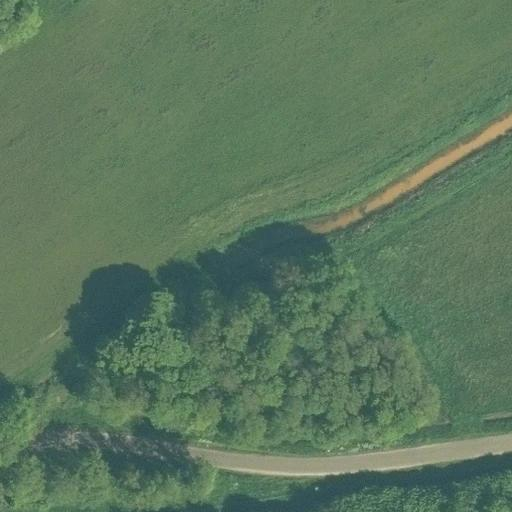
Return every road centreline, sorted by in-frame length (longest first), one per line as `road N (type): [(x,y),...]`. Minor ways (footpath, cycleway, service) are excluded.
road 1 (track): [(511,88),(359,182),(235,225),(0,388)]
road 2 (unclassified): [(511,443),(329,467),(54,438),(0,451)]
